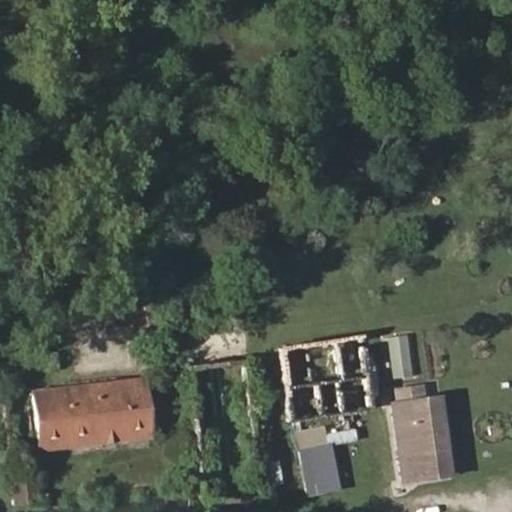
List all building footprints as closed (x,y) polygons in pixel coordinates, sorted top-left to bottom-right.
[(316,137),(296,145),(306,168),(326,160),(316,137)] [(164,337),(153,292),(126,299),(137,342),(164,337)] [(358,333),(278,343),(288,417),(368,407),(358,333)] [(148,437),(141,379),(31,392),(37,450),(148,437)] [(392,396),(424,392),(422,382),(391,386),(392,396)] [(448,476),(436,397),(391,403),(402,483),(448,476)] [(293,431),(307,495),(339,489),(325,424),(293,431)] [(37,502),(34,477),(9,480),(12,505),(37,502)]
